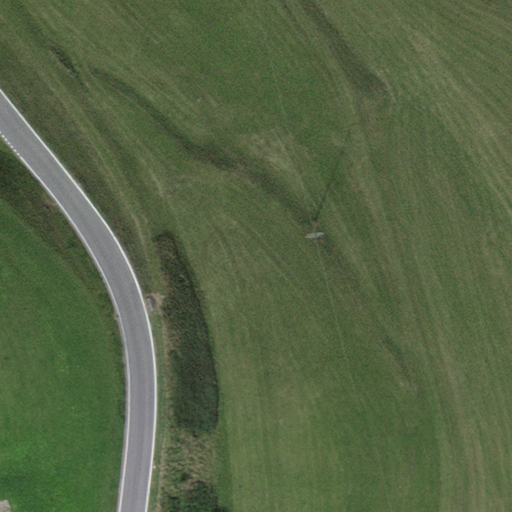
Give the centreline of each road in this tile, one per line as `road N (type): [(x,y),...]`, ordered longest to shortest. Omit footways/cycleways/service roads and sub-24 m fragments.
road 1 (track): [(444,511),(441,430),(347,94),(286,0)]
road 2 (unclassified): [(0,110),(89,221),(130,312),(140,363),(132,511)]
